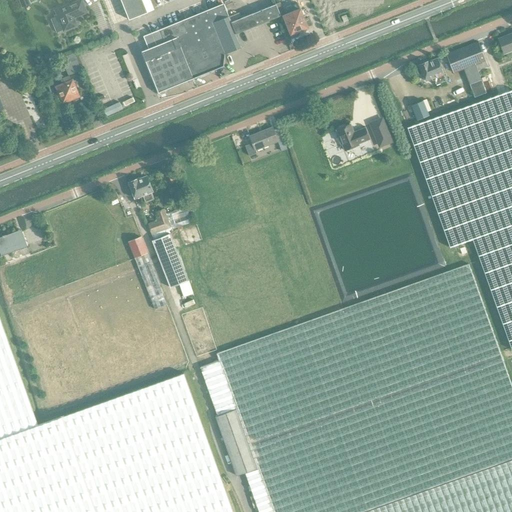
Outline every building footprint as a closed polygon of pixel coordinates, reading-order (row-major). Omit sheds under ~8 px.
[(76,26),(73,18),(86,13),(80,0),(54,10),(63,31),(76,26)] [(121,0),(129,20),(148,12),(142,0),(121,0)] [(291,34),(292,34),(295,35),(297,34),(298,31),(308,28),(307,26),(312,25),(308,17),(304,19),(300,9),(298,3),(291,6),(293,12),(283,16),(291,34)] [(223,54),(241,47),(235,33),(231,22),(223,4),(182,21),(187,33),(176,38),(178,42),(176,43),(191,79),(193,78),(222,66),(223,54)] [(231,22),(235,33),(280,15),(276,4),(231,22)] [(142,52),(158,92),(191,79),(176,43),(178,42),(176,38),(187,33),(182,21),(160,30),(143,36),(146,43),(148,49),(142,52)] [(511,33),(511,34),(499,39),(504,54),(511,50),(511,33)] [(479,42),(447,55),(453,72),(464,68),(470,84),(475,97),(486,93),(477,71),(488,66),(479,42)] [(43,55),(46,61),(53,58),(51,52),(43,55)] [(76,72),(76,73),(81,71),(74,53),(62,58),(69,75),(76,72)] [(413,68),(416,76),(423,73),(425,80),(432,78),(433,80),(434,80),(436,84),(446,81),(443,74),(437,58),(428,62),(428,61),(425,60),(421,62),(420,64),(419,65),(420,65),(413,68)] [(55,76),(50,66),(45,68),(49,78),(55,76)] [(70,99),(78,96),(72,81),(69,75),(60,79),(62,85),(57,87),(63,102),(64,102),(65,103),(69,101),(70,99)] [(511,90),(435,118),(407,128),(450,247),(472,239),(480,260),(511,348),(511,349),(511,90)] [(423,101),(412,105),(418,120),(429,115),(423,101)] [(382,119),(371,124),(380,146),(391,141),(382,119)] [(354,134),(350,124),(337,130),(339,137),(338,137),(341,144),(342,144),(345,150),(359,145),(358,144),(369,139),(365,128),(357,131),(358,132),(354,134)] [(272,128),(250,136),(252,143),(245,146),(249,156),(257,153),(255,150),(277,141),(272,128)] [(170,176),(172,183),(180,181),(176,169),(169,171),(171,176),(170,176)] [(130,182),(128,182),(135,199),(140,197),(142,204),(154,199),(151,192),(153,191),(147,176),(137,180),(137,179),(136,179),(135,179),(133,179),(131,180),(130,181),(130,182)] [(177,187),(175,188),(175,187),(169,189),(171,195),(177,193),(177,191),(178,191),(179,190),(178,188),(177,187)] [(186,206),(166,213),(170,228),(171,229),(177,227),(178,230),(182,228),(181,226),(191,222),(186,206)] [(158,220),(148,223),(152,234),(170,228),(166,213),(165,208),(156,211),(158,220)] [(22,230),(6,235),(2,236),(2,237),(0,237),(0,251),(1,255),(28,246),(22,230)] [(167,235),(152,240),(160,262),(170,288),(179,284),(184,297),(191,294),(192,294),(188,281),(170,233),(167,235)] [(141,236),(128,242),(155,309),(167,304),(147,253),(148,253),(141,236)] [(511,384),(503,360),(473,271),(470,264),(216,354),(219,361),(200,367),(203,374),(217,416),(215,417),(236,476),(245,473),(259,511),(511,511),(511,460),(488,469),(392,503),(366,511),(360,511),(364,511),(416,492),(473,472),(511,458),(511,384)] [(0,318),(0,511),(232,511),(184,373),(37,424),(0,318)]
